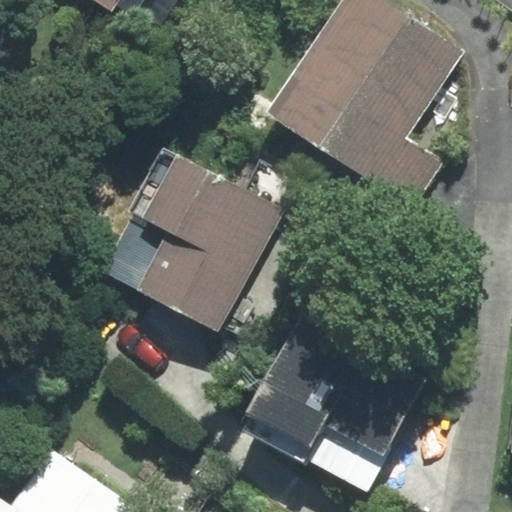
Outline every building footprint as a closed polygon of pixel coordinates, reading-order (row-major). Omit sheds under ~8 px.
[(92,0),(117,16),(127,0),(92,0)] [(470,55),(388,0),(348,0),(269,118),(414,216),(449,164),(413,139),(470,55)] [(142,291),(223,335),(289,215),(171,151),(135,216),(172,236),(142,291)] [(315,465),(371,495),(443,363),(322,297),(247,435),(312,470),(315,465)] [(0,511),(140,511),(57,453),(17,510),(2,499),(0,501),(0,511)]
